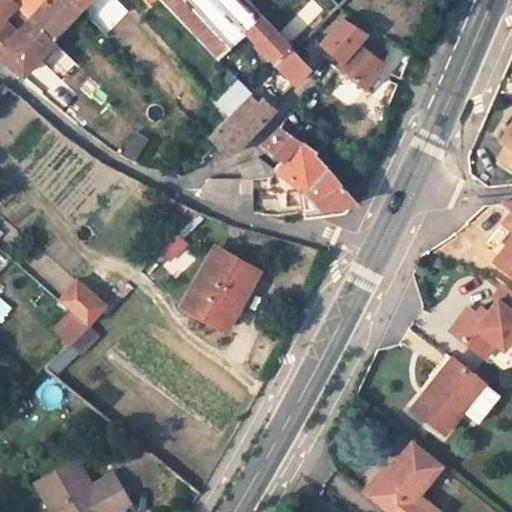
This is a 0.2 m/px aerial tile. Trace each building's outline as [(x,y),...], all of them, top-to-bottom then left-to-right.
[(52,39),(50,35),(12,0),(0,0),(0,54),(20,70),(52,39)] [(12,0),(50,35),(52,32),(79,5),(73,0),(12,0)] [(249,86),(245,93),(253,99),(260,92),(274,105),(303,71),(298,65),(288,57),(277,70),(271,63),(263,70),(234,42),(246,30),(272,56),(287,40),(248,0),(164,0),(239,77),(249,86)] [(361,88),(382,62),(359,43),(365,34),(342,19),(324,44),(343,58),(335,68),(361,88)] [(50,35),(52,39),(76,61),(81,55),(66,39),(50,35)] [(288,57),(296,47),(287,40),(272,56),(275,59),(271,63),(277,70),(288,57)] [(288,57),(298,65),(306,56),(296,47),(288,57)] [(229,110),(245,93),(249,86),(239,77),(220,100),(229,110)] [(207,133),(216,143),(221,149),(225,152),(235,146),(245,139),(274,105),(260,92),(253,99),(245,93),(229,110),(226,112),(207,133)] [(511,166),(511,122),(500,141),(507,145),(499,158),(511,166)] [(260,141),(281,156),(298,138),(279,126),(260,141)] [(271,166),(302,190),(327,168),(314,153),(317,149),(298,138),(281,156),(271,166)] [(221,149),(216,143),(210,150),(215,155),(221,149)] [(263,175),(271,166),(257,156),(231,168),(238,179),(263,175)] [(350,193),(327,168),(302,190),(317,207),(354,201),(350,193)] [(511,202),(502,203),(510,210),(511,211),(511,202)] [(511,211),(510,210),(497,226),(509,237),(494,258),(511,272),(511,211)] [(169,261),(189,244),(179,233),(159,250),(169,261)] [(183,304),(225,328),(258,272),(217,249),(183,304)] [(84,323),(106,301),(77,277),(57,297),(84,323)] [(497,296),(487,309),(481,315),(476,310),(469,304),(449,330),(487,359),(498,345),(502,348),(511,335),(511,287),(504,282),(493,294),(497,296)] [(0,321),(10,309),(0,300),(0,321)] [(481,315),(487,309),(481,304),(476,310),(481,315)] [(60,373),(78,353),(69,345),(51,365),(60,373)] [(449,356),(409,407),(442,432),(460,409),(482,382),(449,356)] [(498,394),(482,382),(460,409),(476,422),(498,394)] [(411,444),(371,496),(390,511),(402,511),(417,494),(440,466),(411,444)] [(38,494),(50,511),(102,511),(104,506),(115,507),(118,511),(122,511),(134,504),(115,477),(94,491),(77,466),(64,475),(63,484),(58,487),(51,485),(38,494)] [(436,511),(417,494),(402,511),(436,511)]
